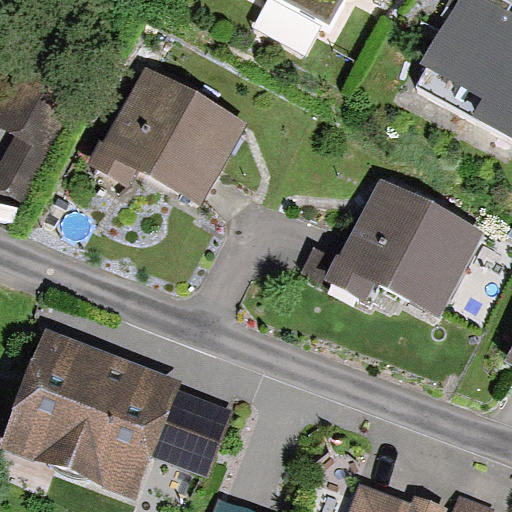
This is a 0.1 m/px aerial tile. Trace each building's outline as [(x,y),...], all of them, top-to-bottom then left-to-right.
[(0,0),(0,36),(21,0),(0,0)] [(347,0),(270,0),(329,32),(347,0)] [(511,12),(489,0),(457,0),(422,62),(428,66),(417,83),(511,137),(511,12)] [(136,166),(203,203),(247,122),(146,67),(105,141),(101,139),(88,162),(126,184),(136,166)] [(0,105),(0,122),(17,132),(0,162),(0,187),(22,200),(78,100),(21,68),(0,105)] [(443,315),(486,235),(380,179),(338,257),(316,245),(299,276),(323,288),(327,281),(367,302),(379,281),(443,315)] [(177,389),(181,379),(47,327),(0,446),(0,448),(134,500),(150,457),(177,389)] [(232,410),(177,389),(150,457),(205,479),(232,410)] [(353,511),(492,511),(493,510),(460,497),(453,511),(443,511),(445,510),(419,499),(416,509),(363,488),(353,511)] [(255,511),(219,498),(213,511),(255,511)]
